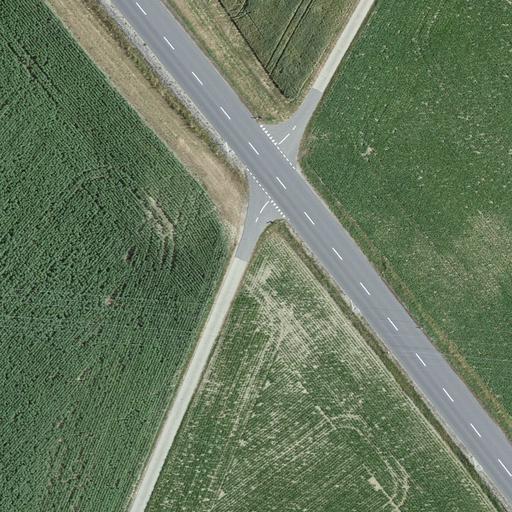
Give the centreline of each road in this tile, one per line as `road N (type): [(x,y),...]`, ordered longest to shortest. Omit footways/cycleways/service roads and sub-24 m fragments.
road 1 (secondary): [(134,0),(511,478)]
road 2 (track): [(284,187),(256,221),(134,511)]
road 3 (track): [(366,0),(296,125),(261,158)]
